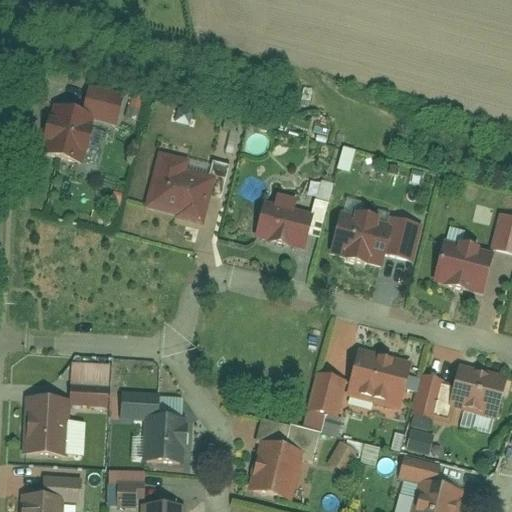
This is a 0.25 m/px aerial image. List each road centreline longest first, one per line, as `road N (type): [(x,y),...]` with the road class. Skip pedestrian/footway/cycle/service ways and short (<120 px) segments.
road 1 (residential): [(163,345),(205,280),(234,274),(511,346)]
road 2 (residential): [(163,345),(233,448),(226,511)]
road 3 (residential): [(0,95),(9,124),(0,258)]
road 4 (residential): [(0,339),(163,345)]
